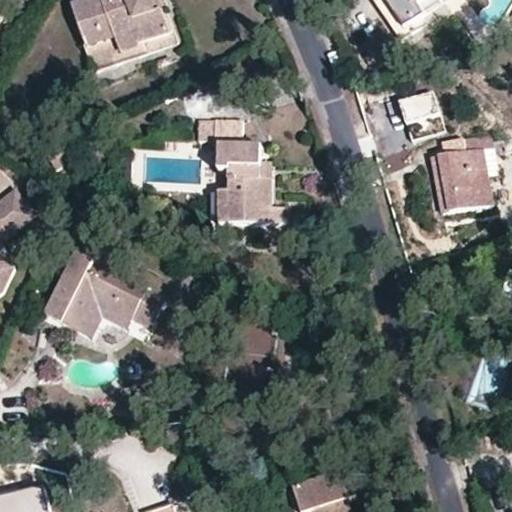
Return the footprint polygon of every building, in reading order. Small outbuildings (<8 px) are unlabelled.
[(170,33),(163,10),(151,14),(146,0),(95,0),(77,6),(90,49),(88,50),(95,73),(144,55),(140,43),(170,33)] [(159,0),(146,0),(151,14),(163,10),(159,0)] [(378,0),(373,3),(400,45),(425,28),(421,22),(424,20),(417,10),(432,0),(378,0)] [(432,0),(417,10),(424,20),(454,0),(432,0)] [(264,175),(264,165),(264,148),(244,147),(244,121),(200,122),(200,143),(210,143),(210,150),(222,150),(224,175),(232,174),(234,226),(292,225),(292,210),(277,209),(276,175),(264,175)] [(508,151),(505,137),(494,139),(492,134),(465,139),(467,153),(434,159),(445,216),(495,207),(484,150),(490,149),(492,154),(508,151)] [(76,160),(68,146),(50,157),(58,169),(76,160)] [(275,165),(264,165),(264,175),(276,175),(275,165)] [(221,226),(234,226),(232,174),(224,175),(223,192),(221,193),(221,226)] [(0,302),(8,295),(18,270),(5,255),(9,253),(4,246),(39,218),(18,193),(0,207),(0,302)] [(164,305),(146,296),(148,292),(78,255),(52,308),(69,318),(66,326),(87,338),(102,309),(131,325),(134,320),(151,329),(164,305)] [(47,317),(66,326),(69,318),(52,308),(47,317)] [(127,332),(131,325),(102,309),(87,338),(94,341),(105,321),(127,332)] [(304,362),(324,368),(331,338),(311,333),(304,362)] [(342,341),(331,338),(324,368),(334,370),(342,341)] [(161,407),(162,394),(139,392),(139,406),(161,407)] [(352,511),(349,502),(354,500),(343,471),(296,488),(303,511),(352,511)] [(53,511),(48,490),(0,502),(0,511),(53,511)]
